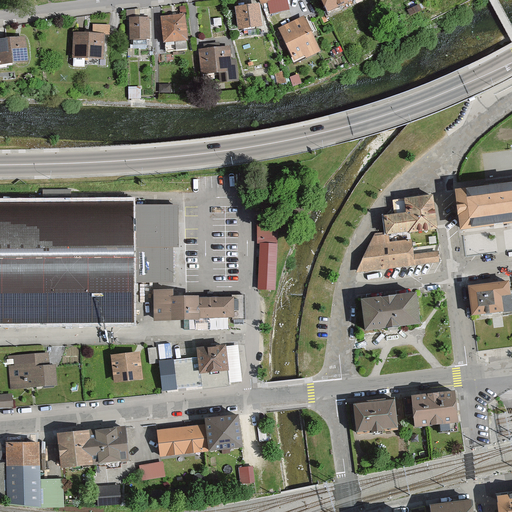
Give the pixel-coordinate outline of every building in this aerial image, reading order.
[(325,0),(332,14),(362,0),(325,0)] [(261,5),(238,8),(241,30),(264,27),(261,5)] [(141,9),(128,10),(128,21),(131,21),(132,41),(152,41),(152,19),(141,19),(141,9)] [(185,15),(162,18),(165,44),(176,43),(177,52),(190,50),(185,15)] [(306,16),(280,29),(298,65),(323,52),(306,16)] [(106,34),(74,33),(73,58),(105,59),(106,34)] [(28,38),(0,40),(0,66),(31,63),(28,38)] [(233,47),(200,51),(203,76),(220,74),(221,84),(241,82),(238,60),(234,60),(233,47)] [(511,186),(460,193),(465,232),(511,226),(511,186)] [(276,211),(306,211),(306,193),(276,193),(276,211)] [(437,197),(409,200),(410,215),(387,217),(389,233),(376,235),(358,274),(442,264),(440,252),(416,255),(414,240),(391,243),(390,237),(441,231),(437,197)] [(135,205),(0,206),(0,324),(137,323),(135,205)] [(257,292),(278,292),(279,221),(257,221),(257,292)] [(147,282),(174,283),(175,223),(148,223),(147,282)] [(511,281),(469,287),(473,318),(508,314),(506,298),(511,296),(511,281)] [(156,291),(157,322),(237,318),(236,293),(176,296),(176,290),(156,291)] [(423,295),(365,300),(368,333),(427,327),(423,295)] [(234,387),(230,348),(197,351),(198,361),(201,384),(201,390),(234,387)] [(50,354),(8,357),(11,389),(59,385),(57,366),(51,366),(50,354)] [(113,384),(145,380),(142,354),(111,358),(113,384)] [(178,388),(201,384),(198,361),(175,363),(178,388)] [(166,389),(178,388),(175,363),(163,365),(166,389)] [(455,391),(412,397),(416,427),(459,421),(455,391)] [(15,394),(0,395),(0,409),(16,407),(15,394)] [(403,401),(357,405),(360,433),(405,429),(403,401)] [(243,419),(208,422),(209,428),(211,454),(246,450),(243,419)] [(209,428),(158,432),(160,457),(211,454),(209,428)] [(130,429),(92,433),(95,464),(133,460),(130,429)] [(151,429),(135,430),(136,448),(152,446),(151,429)] [(92,433),(60,434),(62,471),(94,469),(95,464),(92,433)] [(41,444),(9,444),(10,504),(45,509),(41,444)] [(165,461),(141,462),(141,477),(166,476),(165,461)] [(241,482),(256,482),(256,465),(242,465),(241,482)] [(95,507),(123,506),(122,484),(95,485),(95,507)] [(511,511),(511,496),(501,498),(502,511),(511,511)] [(477,511),(477,502),(434,506),(434,511),(477,511)]
